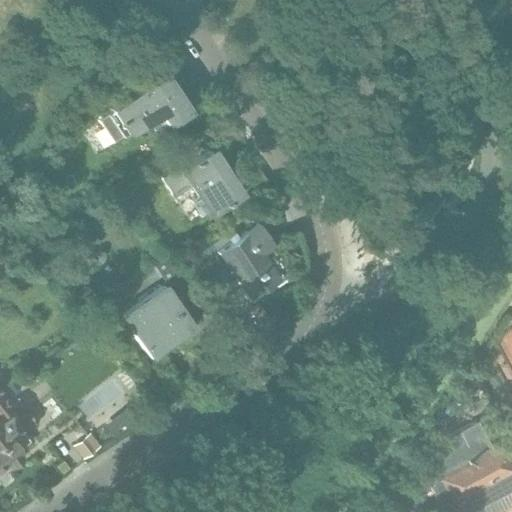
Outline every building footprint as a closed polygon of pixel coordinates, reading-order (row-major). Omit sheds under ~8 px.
[(178,109),(162,86),(155,75),(153,71),(150,73),(151,76),(141,82),(132,90),(134,93),(126,99),(124,97),(104,114),(96,120),(111,142),(119,136),(144,119),(150,129),(161,122),(178,110),(178,109)] [(235,188),(228,177),(225,179),(204,148),(170,171),(169,170),(159,177),(170,192),(185,182),(193,195),(187,200),(197,215),(205,210),(206,212),(234,193),(232,189),(235,188)] [(273,278),(254,251),(267,243),(268,244),(269,244),(255,223),(254,223),(255,224),(244,231),(243,230),(214,251),(214,252),(216,251),(246,297),(245,298),(246,299),(276,278),(275,277),(273,278)] [(176,274),(163,256),(158,259),(163,266),(161,268),(163,270),(165,269),(170,278),(176,274)] [(190,327),(160,284),(118,314),(114,309),(101,317),(136,369),(149,360),(147,356),(190,327)] [(0,394),(0,461),(5,464),(14,458),(12,450),(13,449),(9,444),(34,424),(26,413),(11,424),(4,414),(11,409),(0,394)] [(511,482),(505,469),(506,469),(495,450),(491,452),(475,421),(434,443),(414,453),(427,477),(431,484),(427,485),(441,511),(463,511),(468,509),(469,511),(497,511),(511,504),(511,482)] [(86,435),(72,446),(81,459),(96,447),(86,435)] [(404,511),(400,505),(396,498),(379,507),(381,511),(404,511)]
